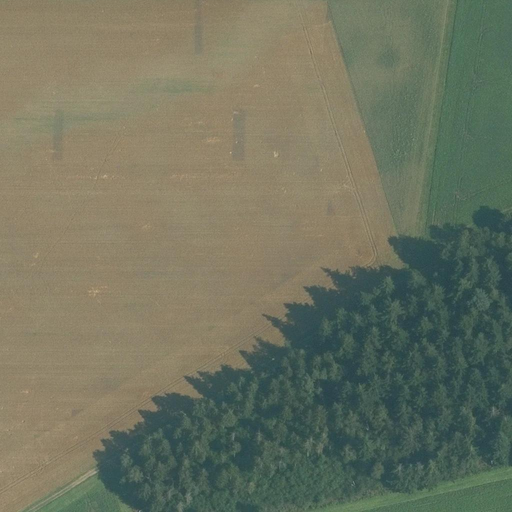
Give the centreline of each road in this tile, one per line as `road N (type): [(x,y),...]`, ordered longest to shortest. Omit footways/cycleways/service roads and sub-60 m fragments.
road 1 (track): [(32,511),(369,301),(511,225)]
road 2 (track): [(453,0),(414,276)]
